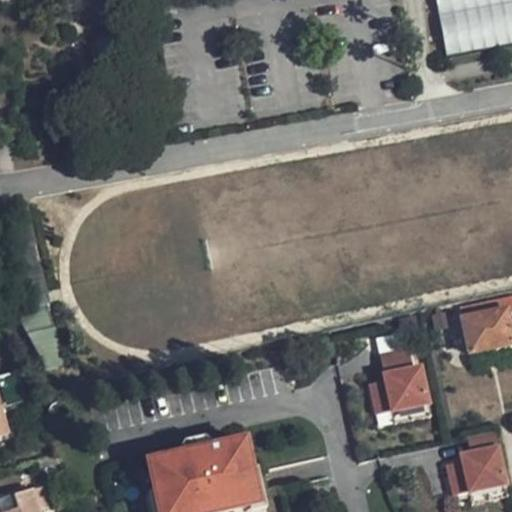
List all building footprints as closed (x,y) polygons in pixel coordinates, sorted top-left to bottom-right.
[(511,0),(435,0),(445,54),(511,41),(511,0)] [(477,351),(511,342),(511,292),(508,293),(508,297),(466,307),(477,351)] [(447,314),(441,315),(424,320),(427,334),(444,330),(442,322),(448,320),(447,314)] [(425,368),(389,377),(390,382),(375,385),(382,416),(397,413),(433,404),(425,368)] [(0,436),(10,433),(0,403),(0,436)] [(436,417),(433,404),(397,413),(400,425),(436,417)] [(187,451),(188,456),(217,449),(216,444),(210,440),(190,445),(187,451)] [(188,456),(154,464),(161,494),(165,511),(220,511),(231,509),(232,511),(235,511),(256,507),(254,497),(264,495),(258,471),(251,441),(217,449),(188,456)] [(503,449),(466,457),(468,462),(453,466),(459,496),(475,493),(511,485),(503,449)] [(264,495),(254,497),(256,507),(257,511),(272,508),(263,470),(258,471),(264,495)] [(511,497),(511,489),(511,485),(475,493),(477,505),(511,497)] [(47,511),(53,510),(46,488),(19,498),(22,507),(4,511),(47,511)] [(165,511),(161,494),(156,495),(159,511),(165,511)] [(19,498),(1,503),(3,511),(4,511),(22,507),(19,498)]
